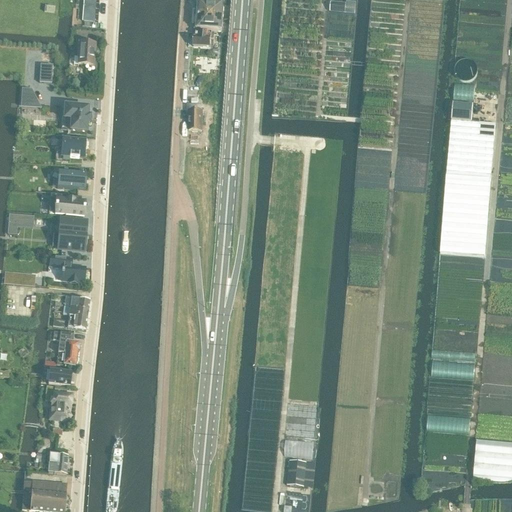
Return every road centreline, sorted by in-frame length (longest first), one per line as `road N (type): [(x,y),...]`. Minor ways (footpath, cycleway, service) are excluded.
road 1 (unclassified): [(76,511),(112,0)]
road 2 (residential): [(158,511),(175,192)]
road 3 (primary): [(217,307),(234,280),(240,243),(260,0)]
road 4 (primary): [(217,307),(243,0)]
road 5 (residential): [(175,192),(185,0)]
road 6 (primary): [(175,192),(192,223),(213,356)]
road 7 (primary): [(198,511),(213,356)]
